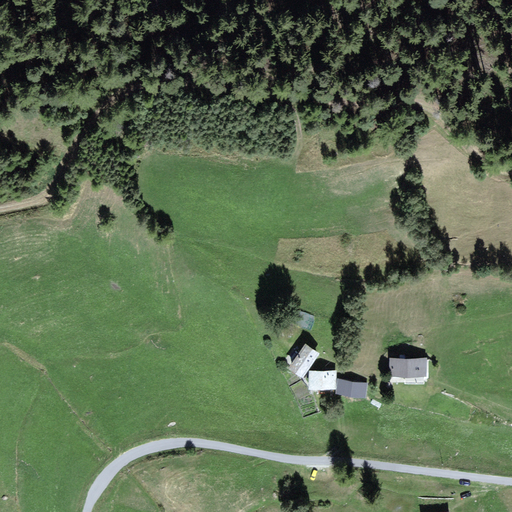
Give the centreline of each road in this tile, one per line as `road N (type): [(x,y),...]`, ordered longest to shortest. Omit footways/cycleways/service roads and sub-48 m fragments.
road 1 (track): [(511,160),(489,162),(426,96),(133,81),(59,177),(0,194)]
road 2 (unclassified): [(89,511),(115,469),(143,450),(176,442),(511,479)]
